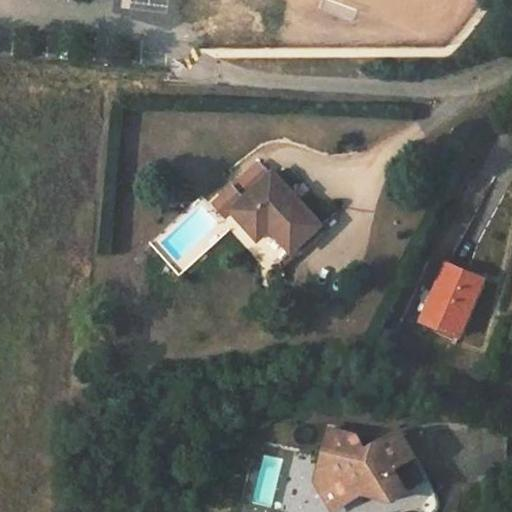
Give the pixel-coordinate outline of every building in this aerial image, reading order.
[(235,211),(272,178),(261,166),(218,204),(229,217),(235,211)] [(235,211),(261,239),(273,228),(295,252),(323,226),(301,202),(292,193),(275,175),(272,178),(235,211)] [(307,197),(298,187),(292,193),(301,202),(307,197)] [(448,264),(425,321),(462,337),(485,280),(448,264)] [(359,437),(332,430),(322,467),(328,477),(350,483),(361,502),(372,496),(403,504),(418,496),(410,483),(425,474),(401,433),(365,454),(355,452),(359,437)] [(328,477),(322,467),(319,481),(338,511),(341,511),(361,502),(350,483),(328,477)]
